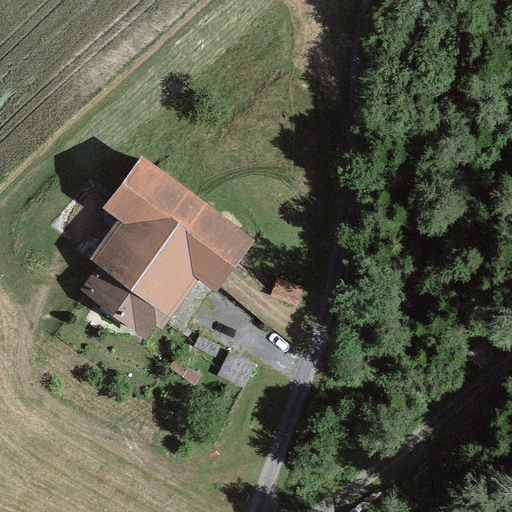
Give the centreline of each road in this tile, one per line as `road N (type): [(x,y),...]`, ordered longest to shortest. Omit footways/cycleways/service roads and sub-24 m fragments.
road 1 (unclassified): [(386,0),(331,297),(257,511)]
road 2 (track): [(311,511),(511,353)]
